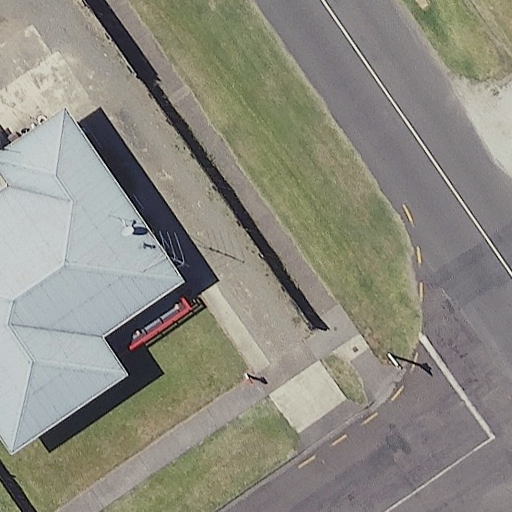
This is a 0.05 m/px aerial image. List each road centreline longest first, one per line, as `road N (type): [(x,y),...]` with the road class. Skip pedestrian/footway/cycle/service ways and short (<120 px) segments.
road 1 (residential): [(511,271),(324,0)]
road 2 (residential): [(511,433),(396,511)]
